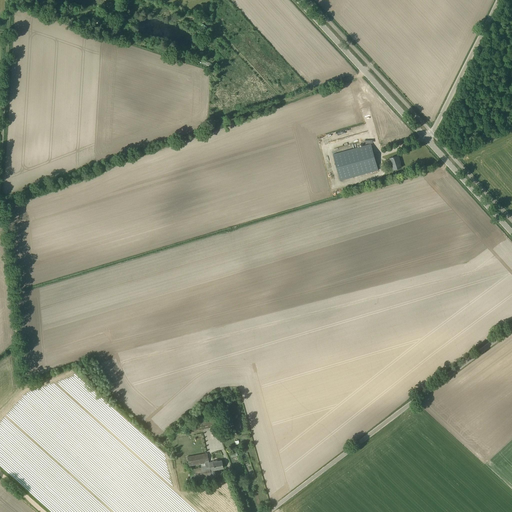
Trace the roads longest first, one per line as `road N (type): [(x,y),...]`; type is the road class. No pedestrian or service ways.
road 1 (unclassified): [(269,511),(511,328)]
road 2 (track): [(0,200),(11,0)]
road 3 (tertiary): [(425,139),(297,0)]
road 4 (track): [(364,71),(204,127)]
road 5 (unclassified): [(425,139),(498,0)]
road 6 (tertiary): [(511,232),(425,139)]
